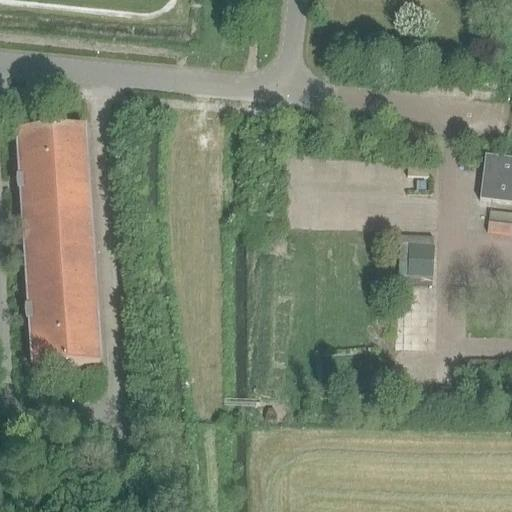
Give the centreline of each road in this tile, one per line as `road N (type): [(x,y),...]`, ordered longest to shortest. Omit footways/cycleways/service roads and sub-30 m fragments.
road 1 (unclassified): [(285,93),(0,64)]
road 2 (unclassified): [(511,119),(285,93)]
